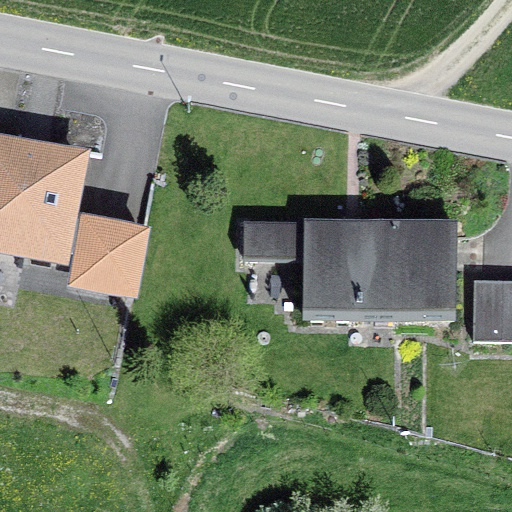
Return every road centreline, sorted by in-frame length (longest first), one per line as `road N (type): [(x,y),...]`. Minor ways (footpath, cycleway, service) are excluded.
road 1 (tertiary): [(511,135),(0,38)]
road 2 (track): [(395,113),(511,0)]
